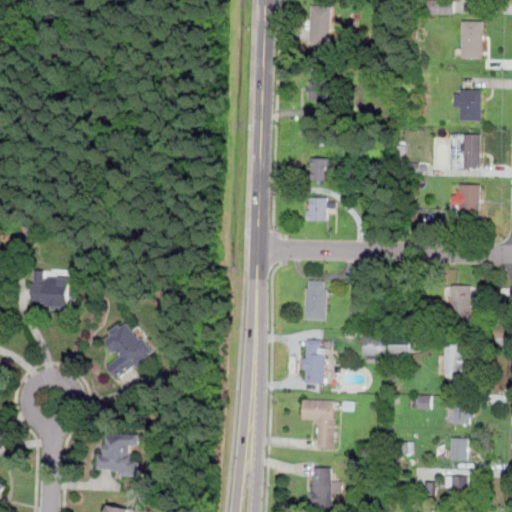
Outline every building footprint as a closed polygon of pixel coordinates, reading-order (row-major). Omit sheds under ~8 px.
[(456,0),(430,0),(430,13),(456,13),(456,0)] [(333,44),(333,5),(312,5),(312,44),(333,44)] [(485,19),(465,19),(465,57),(485,57),(485,19)] [(328,79),(309,79),(309,99),(328,99),(328,79)] [(484,118),(484,88),(457,88),(457,108),(465,108),(465,118),(484,118)] [(454,168),(484,168),(484,132),(454,132),(454,168)] [(333,179),(333,156),(313,156),(313,179),(333,179)] [(482,183),(462,183),(462,212),(482,212),(482,183)] [(309,219),(331,219),(331,195),(309,195),(309,219)] [(76,273),(36,273),(35,307),(75,307),(76,273)] [(330,279),(308,279),(308,318),(330,318),(330,279)] [(475,319),(475,283),(454,283),(454,319),(475,319)] [(110,363),(118,377),(154,355),(132,318),(106,333),(120,357),(110,363)] [(366,354),(390,354),(390,331),(366,331),(366,354)] [(393,357),(413,357),(413,336),(393,336),(393,357)] [(328,338),(307,338),(307,381),(328,381),(328,338)] [(471,376),(471,342),(449,342),(449,376),(471,376)] [(421,406),(431,408),(434,396),(423,394),(421,406)] [(338,446),(338,398),(306,398),(306,419),(316,419),(316,446),(338,446)] [(476,401),(456,401),(456,422),(476,422),(476,401)] [(100,472),(141,472),(141,458),(133,458),(133,444),(142,444),(142,432),(109,432),(109,452),(100,452),(100,472)] [(454,459),(471,459),(471,436),(454,436),(454,459)] [(314,506),(335,506),(335,466),(314,466),(314,506)] [(471,475),(450,475),(450,496),(471,496),(471,475)] [(0,494),(1,495),(8,482),(0,477),(0,494)] [(108,511),(132,511),(133,507),(110,503),(108,511)]
